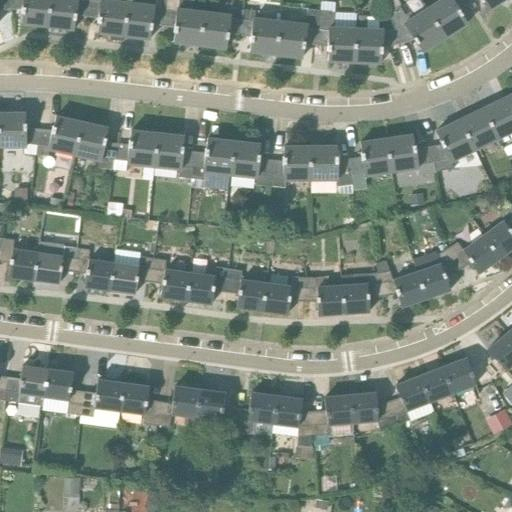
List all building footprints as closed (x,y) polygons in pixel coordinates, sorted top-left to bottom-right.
[(50,0),(6,0),(8,10),(23,9),(21,23),(47,27),(50,0)] [(87,18),(89,0),(50,0),(47,27),(73,30),(74,16),(87,18)] [(127,3),(101,0),(89,0),(87,18),(99,19),(98,33),(123,36),(127,3)] [(163,27),(166,1),(161,0),(153,0),(153,7),(127,3),(123,36),(149,39),(151,26),(163,27)] [(203,14),(192,12),(193,0),(189,0),(166,0),(166,1),(163,27),(175,29),(174,42),(199,45),(203,14)] [(396,0),(385,0),(388,9),(398,6),(396,0)] [(458,12),(469,5),(465,0),(440,0),(426,9),(444,37),(466,24),(458,12)] [(480,0),(487,10),(502,0),(465,0),(469,5),(475,0),(480,0)] [(444,37),(426,9),(407,21),(398,6),(388,9),(390,18),(398,45),(413,37),(422,51),(444,37)] [(316,45),(319,10),(307,9),(304,29),(279,25),(276,55),(301,58),(303,45),(316,45)] [(279,25),(253,21),(254,11),(242,10),(241,22),(239,37),(252,38),(250,52),(276,55),(279,25)] [(355,28),(333,28),(334,11),(319,10),(316,45),(329,46),(328,61),(354,62),(355,28)] [(239,37),(241,22),(228,21),(228,17),(203,14),(199,45),(225,49),(227,35),(239,37)] [(380,50),(398,45),(390,18),(380,20),(381,30),(355,28),(354,62),(380,63),(380,50)] [(497,137),(511,130),(511,109),(506,98),(483,109),(497,137)] [(473,148),(497,137),(483,109),(459,121),(473,148)] [(39,130),(24,129),(24,114),(0,114),(0,145),(25,146),(24,154),(36,156),(39,130)] [(75,153),(81,123),(56,117),(53,132),(39,130),(36,156),(48,157),(49,148),(75,153)] [(449,159),(473,148),(459,121),(436,132),(441,141),(427,145),(436,173),(453,169),(449,159)] [(104,143),(107,129),(81,123),(75,153),(99,158),(98,169),(112,171),(114,159),(115,159),(117,145),(104,143)] [(154,167),(157,134),(131,131),(130,146),(117,145),(115,159),(126,162),(126,164),(154,167)] [(194,153),(181,151),(183,137),(157,134),(154,167),(179,170),(178,178),(191,179),(194,153)] [(427,145),(414,150),(412,136),(386,140),(391,173),(416,170),(417,176),(436,173),(427,145)] [(230,174),(233,142),(208,140),(206,154),(194,153),(191,179),(203,180),(204,171),(230,174)] [(363,176),(391,173),(386,140),(360,143),(362,158),(348,160),(349,176),(363,174),(363,176)] [(271,161),(258,160),(259,145),(233,142),(230,174),(255,177),(255,174),(256,174),(255,185),(270,187),(271,161)] [(284,180),(310,180),(310,147),(284,148),(284,162),(271,161),(270,187),(284,188),(284,180)] [(348,160),(336,162),(336,147),(310,147),(310,180),(335,180),(335,187),(350,185),(349,176),(348,160)] [(27,204),(27,189),(14,189),(14,204),(27,204)] [(76,194),(69,193),(67,207),(73,208),(76,194)] [(424,205),(422,193),(408,195),(410,207),(424,205)] [(61,199),(50,198),(49,207),(60,208),(61,199)] [(511,231),(511,211),(508,206),(497,213),(503,221),(482,235),(499,258),(511,248),(511,232),(511,231)] [(283,215),(269,214),(268,230),(282,231),(283,215)] [(478,274),(499,258),(482,235),(462,250),(457,243),(445,250),(458,270),(470,262),(478,274)] [(33,281),(38,244),(38,243),(14,240),(0,238),(0,239),(0,261),(9,262),(7,277),(33,281)] [(73,271),(76,249),(63,247),(38,244),(33,281),(59,284),(61,270),(73,271)] [(113,264),(88,260),(89,251),(76,249),(73,271),(86,273),(84,287),(109,291),(113,264)] [(445,277),(458,270),(445,250),(436,255),(425,259),(429,268),(417,273),(425,298),(450,290),(445,277)] [(149,282),(153,259),(139,257),(138,267),(113,264),(109,291),(135,294),(137,280),(149,282)] [(189,274),(164,271),(166,261),(153,259),(149,282),(162,284),(160,297),(186,301),(189,274)] [(225,293),(229,269),(215,267),(214,277),(189,274),(186,301),(211,304),(213,291),(225,293)] [(265,284),(240,281),(241,271),(229,269),(225,293),(238,294),(236,308),(262,311),(265,284)] [(417,273),(393,281),(389,271),(379,273),(383,297),(397,295),(401,307),(425,298),(417,273)] [(368,299),(383,297),(379,273),(366,275),(366,274),(340,276),(342,288),(341,288),(343,314),(369,312),(368,299)] [(341,288),(329,289),(327,277),(316,278),(304,278),(303,302),(317,303),(317,316),(343,314),(341,288)] [(303,302),(304,278),(291,278),(289,287),(265,284),(262,311),(288,315),(289,301),(303,302)] [(505,372),(511,365),(511,341),(506,334),(487,350),(505,372)] [(473,384),(473,377),(466,358),(442,367),(452,393),(473,384)] [(44,396),(47,370),(22,366),(20,380),(7,379),(4,401),(42,406),(44,396)] [(429,402),(452,393),(442,367),(419,377),(433,412),(429,402)] [(83,393),(71,391),(73,373),(47,370),(44,396),(68,399),(66,414),(79,416),(83,393)] [(410,422),(433,412),(419,377),(395,386),(400,399),(388,403),(396,425),(398,424),(400,432),(410,428),(408,421),(409,420),(410,422)] [(119,410),(123,384),(97,380),(95,395),(83,393),(79,416),(93,417),(94,407),(119,410)] [(159,402),(147,400),(148,387),(123,384),(119,410),(121,411),(120,421),(142,424),(156,426),(159,402)] [(196,417),(200,390),(174,387),(172,403),(159,402),(156,426),(169,428),(170,417),(172,417),(172,414),(196,417)] [(236,409),(223,407),(225,394),(200,390),(196,417),(220,420),(219,431),(223,431),(223,439),(234,440),(236,409)] [(273,423),(276,396),(251,393),(248,410),(236,409),(234,440),(249,441),(250,434),(271,437),(273,423)] [(388,403),(377,407),(375,393),(350,396),(352,422),(375,421),(379,431),(396,425),(388,403)] [(313,413),(300,413),(302,400),(276,396),(273,423),(295,425),(297,425),(297,437),(313,436),(313,413)] [(327,424),(352,422),(350,396),(324,398),(325,412),(313,413),(313,436),(328,435),(327,424)] [(496,407),(486,411),(492,424),(502,420),(496,407)] [(313,448),(300,447),(299,459),(312,460),(313,448)] [(462,449),(450,453),(452,460),(464,456),(462,449)] [(79,479),(62,479),(62,494),(79,494),(79,479)] [(418,488),(424,492),(427,487),(421,483),(418,488)] [(328,501),(315,500),(314,509),(327,511),(328,501)]
